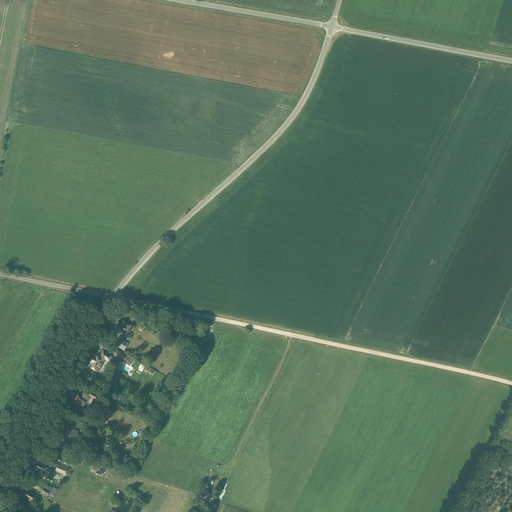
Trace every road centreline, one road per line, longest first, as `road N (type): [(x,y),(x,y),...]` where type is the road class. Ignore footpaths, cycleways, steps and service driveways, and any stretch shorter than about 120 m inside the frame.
road 1 (track): [(511,382),(111,297)]
road 2 (unclassified): [(111,297),(282,128),(300,105),(331,27)]
road 3 (unclassified): [(0,506),(111,297)]
road 4 (unclassified): [(511,61),(331,27)]
road 5 (unclassified): [(331,27),(173,0)]
